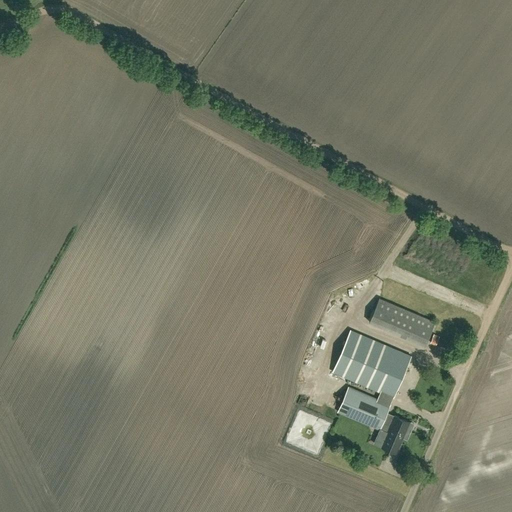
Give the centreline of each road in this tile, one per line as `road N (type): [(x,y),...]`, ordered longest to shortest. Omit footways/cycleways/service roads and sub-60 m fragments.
road 1 (track): [(511,254),(62,9),(0,27)]
road 2 (unclassified): [(406,511),(478,343)]
